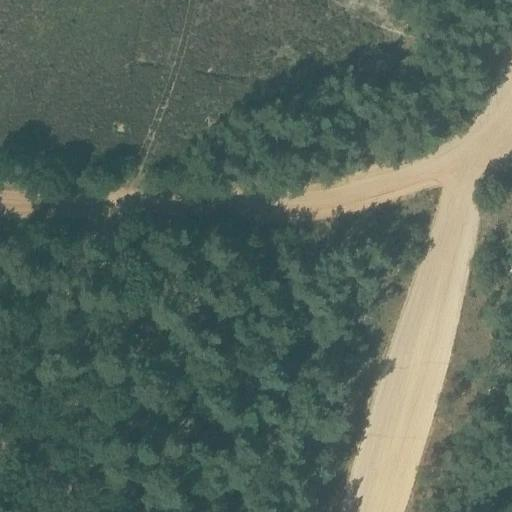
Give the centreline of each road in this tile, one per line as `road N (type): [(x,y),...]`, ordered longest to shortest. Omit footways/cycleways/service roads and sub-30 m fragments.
road 1 (track): [(0,200),(324,197),(511,132)]
road 2 (track): [(376,511),(463,205),(511,98)]
